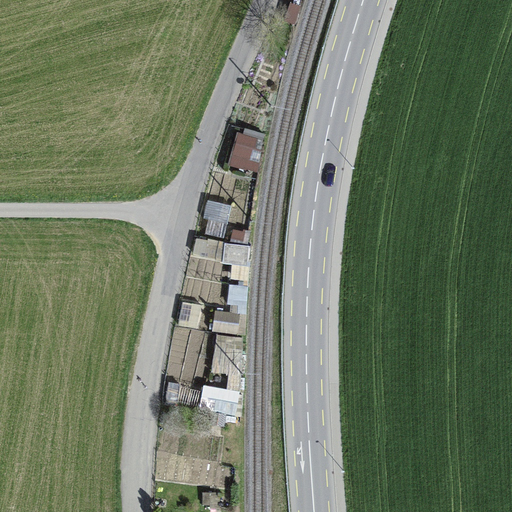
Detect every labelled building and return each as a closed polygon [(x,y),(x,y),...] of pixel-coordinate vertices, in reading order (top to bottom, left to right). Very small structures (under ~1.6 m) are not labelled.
[(266,135),(238,130),(231,167),(259,173),(266,135)] [(246,207),(251,192),(236,187),(232,203),(246,207)] [(229,238),(233,204),(210,201),(206,235),(229,238)] [(253,242),(197,239),(196,259),(252,262),(253,242)] [(196,276),(225,278),(226,261),(197,259),(196,276)] [(253,269),(235,266),(232,281),(249,285),(253,269)] [(223,303),(219,329),(242,332),(248,289),(231,286),(228,304),(223,303)] [(207,326),(204,300),(183,302),(185,328),(207,326)] [(203,413),(241,414),(241,389),(204,388),(203,413)]
